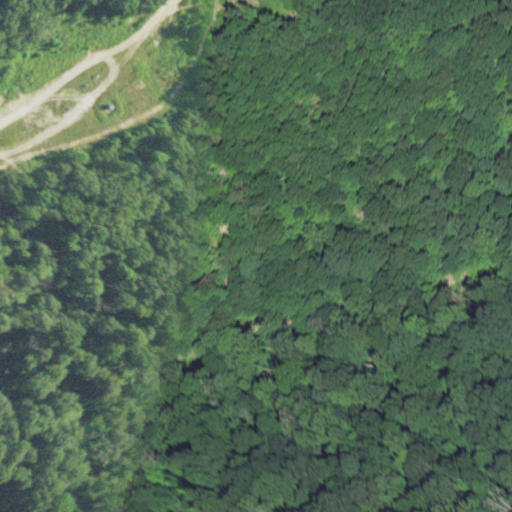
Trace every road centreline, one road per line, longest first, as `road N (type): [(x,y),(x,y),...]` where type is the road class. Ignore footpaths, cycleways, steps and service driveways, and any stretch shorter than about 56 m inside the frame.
road 1 (residential): [(511,403),(300,436),(224,393),(224,344),(343,267),(511,218)]
road 2 (residential): [(0,100),(83,55),(121,0)]
